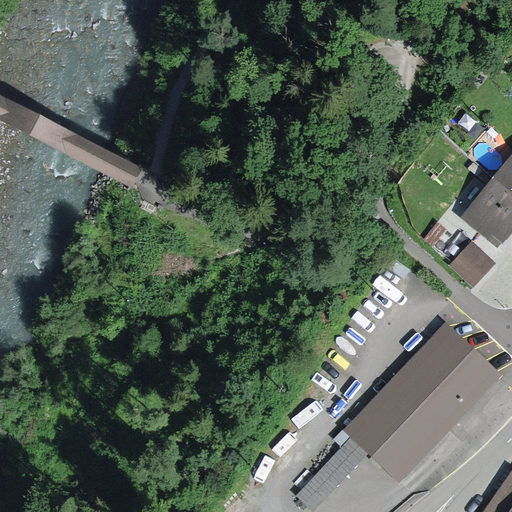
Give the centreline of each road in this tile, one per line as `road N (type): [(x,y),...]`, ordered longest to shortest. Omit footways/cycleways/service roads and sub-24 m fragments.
road 1 (track): [(462,295),(397,237),(377,205),(375,158),(397,107),(405,75),(399,62),(371,68),(326,166),(272,224),(247,230),(137,178)]
road 2 (track): [(238,0),(174,96),(153,187)]
